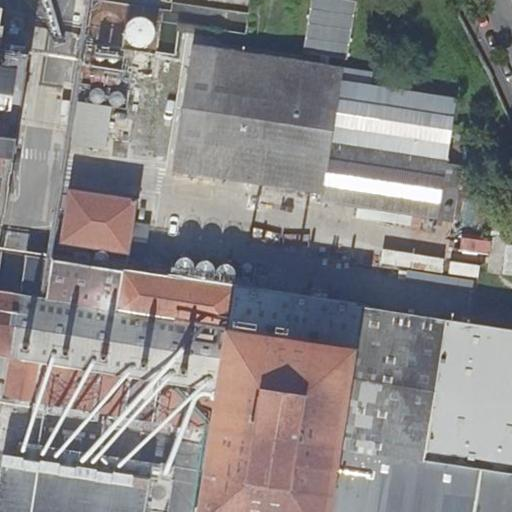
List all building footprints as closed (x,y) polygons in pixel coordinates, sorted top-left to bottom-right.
[(0,224),(5,225),(32,54),(0,48),(0,45),(6,7),(0,5),(0,224)] [(196,50),(178,172),(327,193),(325,205),(440,221),(457,101),(339,84),(341,70),(196,50)] [(139,200),(70,191),(62,245),(131,254),(131,252),(145,254),(149,223),(136,222),(139,200)] [(511,511),(511,333),(359,309),(353,349),(230,330),(236,289),(0,252),(0,396),(216,430),(204,511),(511,511)] [(177,511),(184,471),(61,450),(50,511),(177,511)]
